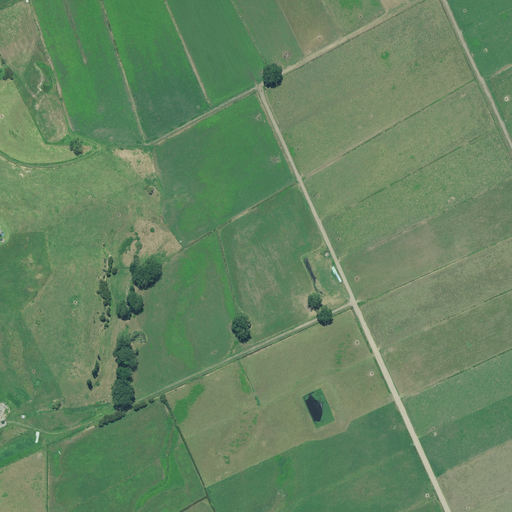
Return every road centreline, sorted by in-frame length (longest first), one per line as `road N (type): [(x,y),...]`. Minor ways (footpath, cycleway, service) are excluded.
road 1 (unclassified): [(353,304),(258,87),(149,144),(103,145),(48,166),(0,153)]
road 2 (unclassified): [(0,427),(13,422),(52,432),(81,425),(353,304)]
road 3 (unclassified): [(353,304),(447,511)]
road 4 (unclassified): [(511,147),(445,0)]
